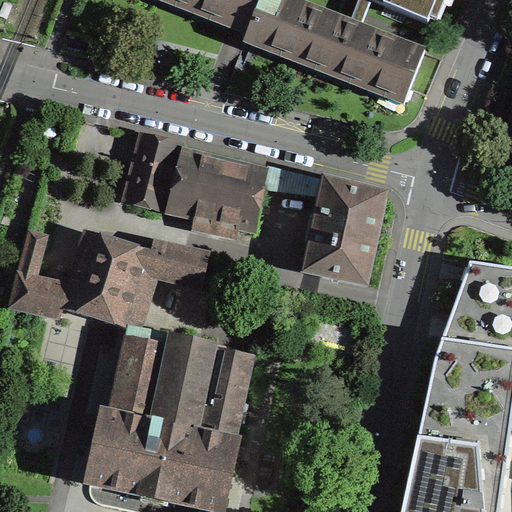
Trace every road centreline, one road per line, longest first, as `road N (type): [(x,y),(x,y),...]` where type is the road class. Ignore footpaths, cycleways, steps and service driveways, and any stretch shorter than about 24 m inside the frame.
road 1 (residential): [(0,73),(431,183)]
road 2 (residential): [(361,511),(431,183)]
road 3 (residential): [(431,183),(503,0)]
road 4 (unknown): [(403,309),(281,271)]
